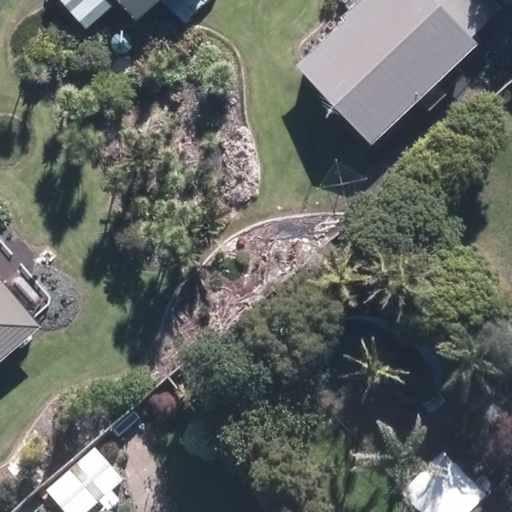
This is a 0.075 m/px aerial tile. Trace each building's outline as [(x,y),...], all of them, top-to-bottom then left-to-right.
[(160,0),(53,0),(105,53),(160,0)] [(309,68),(382,146),(490,44),(482,35),(511,9),(502,0),(375,0),(355,20),(357,21),(309,68)] [(0,373),(53,328),(0,265),(0,373)] [(54,498),(65,511),(102,511),(130,488),(102,455),(54,498)] [(511,511),(511,493),(499,506),(454,461),(412,502),(422,511),(511,511)]
